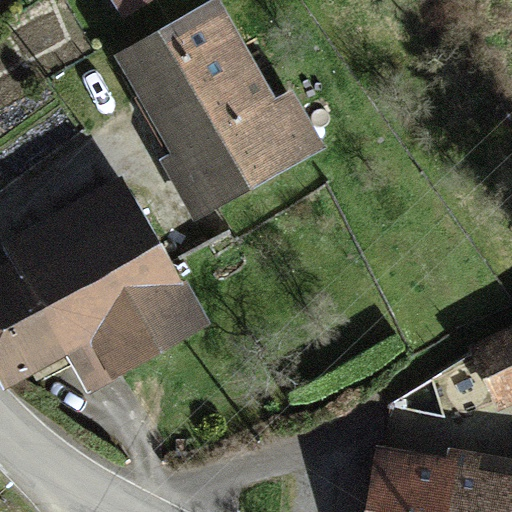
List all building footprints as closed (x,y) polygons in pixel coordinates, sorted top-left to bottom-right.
[(201,12),(234,71),(252,61),(219,2),(201,12)] [(257,112),(234,71),(201,12),(123,55),(153,111),(180,159),(259,115),(257,112)] [(288,94),(257,112),(259,115),(180,159),(208,210),(319,148),(288,94)] [(140,307),(182,283),(134,198),(92,223),(140,307)] [(16,265),(64,350),(92,334),(140,307),(92,223),(16,265)] [(0,376),(4,384),(31,369),(38,382),(56,372),(49,359),(64,350),(16,265),(0,274),(0,376)] [(140,307),(92,334),(115,375),(97,386),(124,435),(233,373),(182,283),(140,307)] [(272,355),(289,345),(275,322),(258,332),(272,355)] [(511,336),(481,350),(504,401),(511,397),(511,336)] [(445,511),(453,470),(384,458),(374,511),(445,511)] [(511,511),(511,479),(453,470),(445,511),(511,511)]
